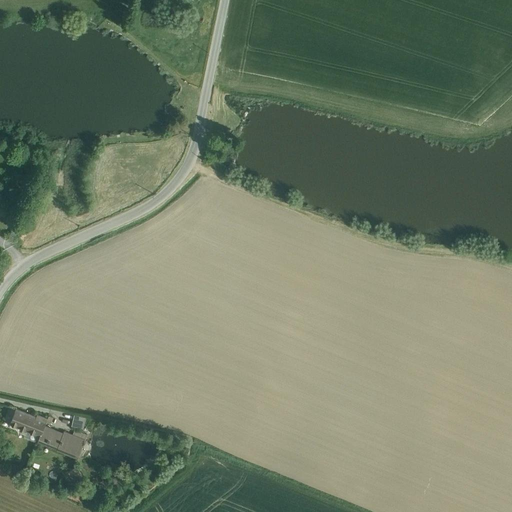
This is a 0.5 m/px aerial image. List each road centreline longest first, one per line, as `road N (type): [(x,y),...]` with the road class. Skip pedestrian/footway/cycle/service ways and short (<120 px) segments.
road 1 (unclassified): [(0,291),(28,262),(147,207),(184,172),(224,0)]
road 2 (track): [(511,270),(366,241),(189,163)]
